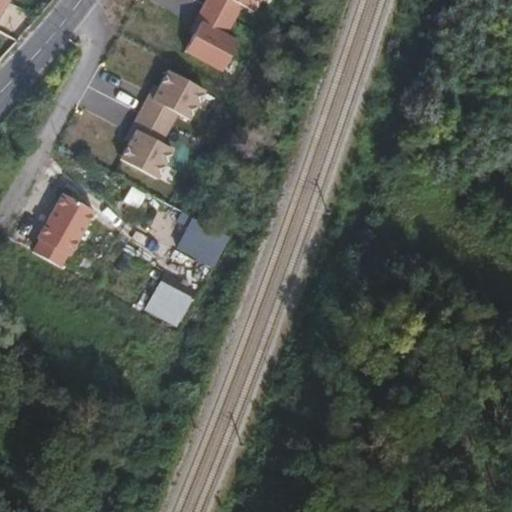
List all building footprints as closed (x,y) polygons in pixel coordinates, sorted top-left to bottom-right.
[(257,0),(204,0),(193,21),(198,24),(182,52),(219,72),(235,43),(223,36),(239,6),(251,12),(257,0)] [(149,101),(174,115),(186,121),(202,92),(165,72),(149,101)] [(157,146),(174,115),(149,101),(145,99),(128,130),(132,132),(157,146)] [(169,152),(157,146),(132,132),(116,161),(153,181),(169,152)] [(165,207),(154,232),(187,246),(198,222),(165,207)] [(30,231),(33,225),(18,217),(15,222),(30,231)] [(26,242),(70,262),(80,240),(36,221),(26,242)] [(21,248),(30,231),(15,222),(5,239),(21,248)] [(176,249),(169,263),(207,282),(214,267),(176,249)] [(185,304),(170,295),(165,305),(179,314),(185,304)] [(171,329),(179,314),(165,305),(156,321),(171,329)]
